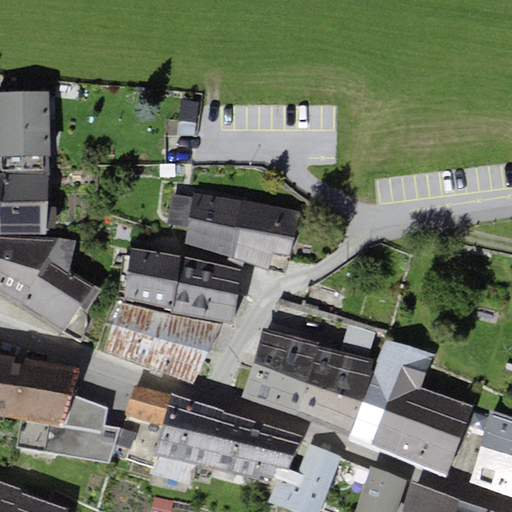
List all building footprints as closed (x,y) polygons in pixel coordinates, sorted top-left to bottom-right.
[(0,232),(46,234),(50,91),(0,92),(0,232)] [(187,226),(184,244),(258,264),(282,270),(285,259),(291,260),(295,207),(235,199),(193,193),(193,197),(173,194),(168,223),(187,226)] [(0,232),(0,291),(5,295),(26,310),(60,334),(63,329),(76,338),(87,324),(87,310),(100,289),(72,271),(74,235),(46,234),(0,232)] [(158,252),(131,246),(123,299),(220,320),(231,323),(236,294),(240,269),(158,252)] [(117,312),(103,349),(194,383),(206,354),(220,320),(123,299),(117,312)] [(318,345),(295,413),(309,418),(350,434),(378,359),(367,356),(375,331),(349,323),(340,350),(318,345)] [(320,341),(263,328),(253,362),(243,395),(295,413),(318,345),(320,341)] [(432,354),(387,338),(378,359),(350,434),(447,472),(462,431),(472,405),(421,386),(432,354)] [(0,414),(21,418),(17,445),(108,460),(119,435),(62,422),(77,367),(34,359),(0,353),(0,414)] [(173,393),(135,384),(124,414),(163,425),(173,393)] [(249,417),(173,393),(163,425),(162,430),(148,473),(187,484),(194,465),(270,484),(278,463),(289,468),(303,434),(249,417)] [(481,439),(469,481),(511,495),(511,416),(490,409),(481,439)] [(321,511),(344,457),(305,441),(294,470),(289,468),(278,463),(270,484),(262,503),(285,511),(321,511)] [(395,511),(407,479),(370,465),(363,488),(355,511),(395,511)] [(64,511),(65,507),(21,488),(0,480),(0,511),(64,511)] [(454,511),(458,499),(412,482),(401,511),(454,511)] [(499,511),(458,499),(454,511),(499,511)]
